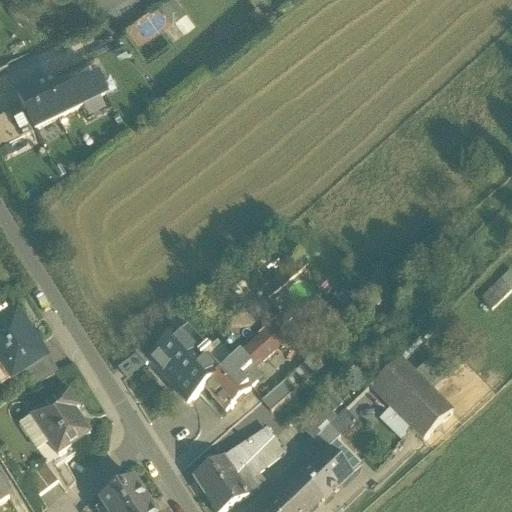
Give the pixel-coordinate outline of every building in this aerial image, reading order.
[(89,0),(103,14),(123,0),(89,0)] [(145,0),(123,0),(103,14),(118,30),(151,7),(145,0)] [(183,31),(195,23),(178,0),(165,0),(162,2),(183,31)] [(88,64),(42,86),(60,122),(106,100),(88,64)] [(35,133),(60,122),(42,86),(16,98),(23,110),(35,133)] [(0,120),(0,150),(35,133),(23,110),(0,120)] [(511,276),(502,286),(511,296),(511,295),(511,276)] [(482,304),(491,315),(511,296),(502,286),(482,304)] [(0,364),(10,381),(23,372),(44,360),(33,343),(31,344),(23,332),(25,330),(15,314),(0,323),(0,364)] [(178,319),(155,338),(164,348),(187,329),(178,319)] [(263,337),(277,354),(290,344),(274,327),(263,337)] [(190,404),(205,391),(204,391),(219,377),(218,377),(205,361),(213,355),(210,351),(209,350),(207,352),(201,357),(194,348),(199,343),(187,329),(164,348),(149,362),(150,362),(163,378),(165,376),(190,404)] [(31,344),(33,343),(25,330),(23,332),(31,344)] [(136,356),(145,366),(150,362),(149,362),(164,348),(155,338),(155,337),(135,355),(136,356)] [(218,377),(219,377),(204,391),(205,391),(226,415),(230,411),(231,413),(233,411),(232,410),(251,393),(250,393),(247,390),(248,389),(240,380),(251,370),(254,373),(277,354),(263,337),(234,363),(218,377)] [(201,357),(207,352),(199,343),(194,348),(201,357)] [(218,345),(210,351),(213,355),(205,361),(218,377),(234,363),(218,345)] [(125,379),(145,366),(136,356),(118,369),(125,379)] [(46,358),(44,360),(23,372),(33,388),(56,374),(46,358)] [(414,380),(429,395),(448,377),(433,361),(414,380)] [(0,387),(10,381),(0,364),(0,387)] [(411,432),(423,445),(451,418),(429,395),(414,380),(399,365),(372,392),(391,412),(411,432)] [(250,377),(254,373),(251,370),(240,380),(248,389),(247,390),(250,393),(258,386),(250,377)] [(291,381),(296,386),(306,378),(301,372),(291,381)] [(260,405),(268,414),(297,388),(296,386),(291,381),(289,378),(260,405)] [(64,436),(72,449),(90,438),(74,414),(78,411),(68,395),(32,418),(50,445),(64,436)] [(328,412),(333,417),(342,409),(332,397),(322,406),(328,412)] [(328,412),(304,435),(313,444),(337,421),(333,417),(328,412)] [(401,446),(411,432),(391,412),(379,424),(401,446)] [(345,414),(329,430),(340,442),(356,426),(345,414)] [(36,454),(50,445),(32,418),(18,427),(36,454)] [(329,430),(303,455),(313,466),(327,453),(328,454),(337,445),(340,442),(329,430)] [(58,458),(63,466),(77,456),(72,449),(64,436),(50,445),(58,458)] [(267,436),(258,441),(266,452),(273,444),(267,436)] [(224,463),(236,481),(266,452),(258,441),(224,463)] [(273,444),(266,452),(236,481),(247,498),(258,491),(252,481),(283,457),(273,444)] [(337,445),(328,454),(351,478),(360,469),(337,445)] [(313,466),(275,502),(278,505),(278,504),(285,511),(316,511),(351,478),(328,454),(327,453),(313,466)] [(194,482),(206,500),(236,481),(224,463),(194,482)] [(26,480),(39,498),(58,484),(45,466),(26,480)] [(247,498),(236,481),(206,500),(213,511),(226,511),(247,499),(247,498)] [(99,503),(104,511),(153,511),(134,482),(99,503)]
